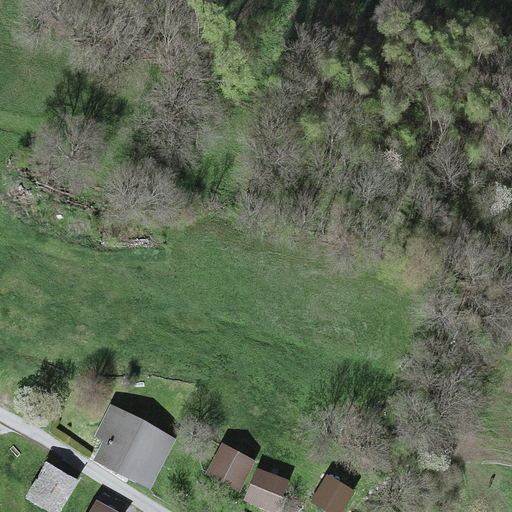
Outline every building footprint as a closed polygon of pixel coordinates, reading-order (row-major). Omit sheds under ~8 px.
[(178,435),(111,402),(94,436),(102,440),(92,460),(151,489),(178,435)] [(256,459),(222,441),(205,473),(239,491),(256,459)] [(60,511),(80,478),(45,459),(24,496),(53,511),(60,511)] [(277,511),(291,480),(257,466),(244,499),(277,511)] [(340,511),(355,489),(326,472),(309,500),(328,511),(340,511)] [(119,511),(96,498),(87,511),(119,511)]
